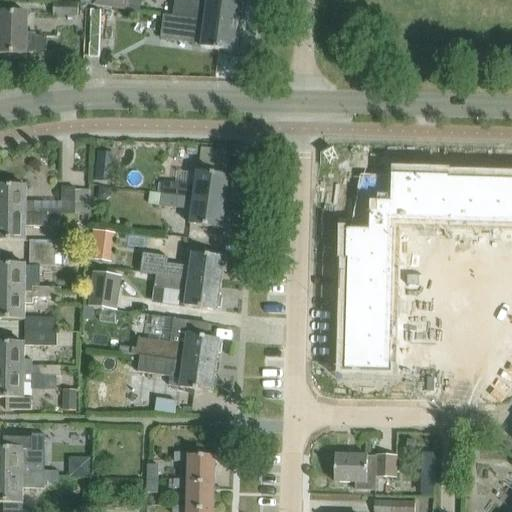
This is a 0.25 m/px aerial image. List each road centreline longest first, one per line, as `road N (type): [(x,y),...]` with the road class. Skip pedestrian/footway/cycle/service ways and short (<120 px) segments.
road 1 (residential): [(299,416),(304,104)]
road 2 (tertiary): [(0,112),(81,101),(304,104)]
road 3 (tertiary): [(511,107),(304,104)]
road 4 (residential): [(449,420),(299,416)]
